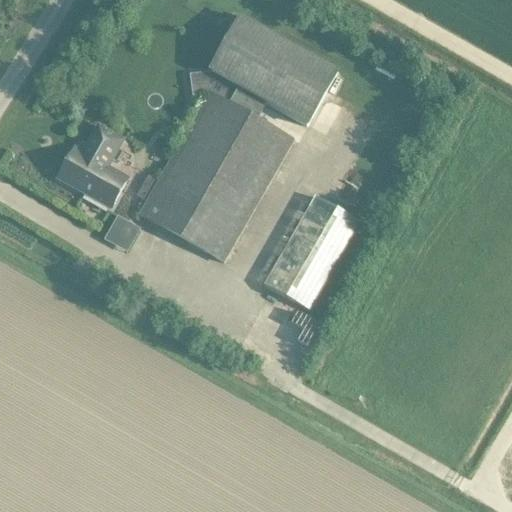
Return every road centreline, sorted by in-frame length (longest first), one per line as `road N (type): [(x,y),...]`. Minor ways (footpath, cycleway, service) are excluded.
road 1 (track): [(369,0),(511,80)]
road 2 (track): [(511,422),(472,491),(507,511)]
